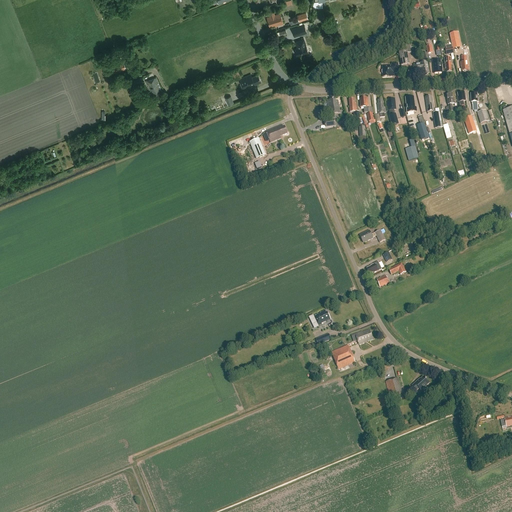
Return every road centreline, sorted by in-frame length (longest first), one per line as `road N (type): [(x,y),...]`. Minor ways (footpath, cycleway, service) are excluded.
road 1 (residential): [(511,394),(414,357),(387,334),(288,100),(293,85)]
road 2 (track): [(454,373),(460,411),(217,511)]
road 3 (residential): [(293,85),(321,91),(511,79)]
